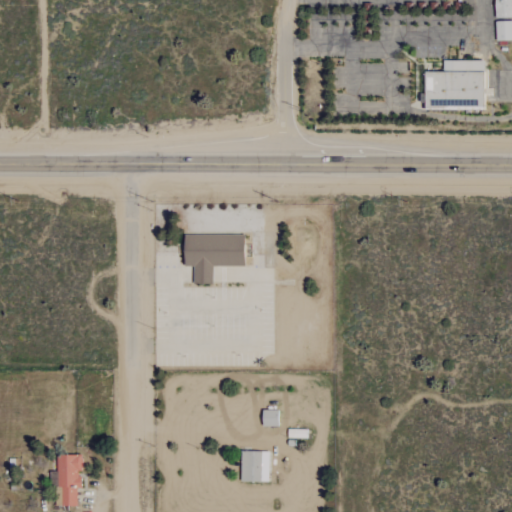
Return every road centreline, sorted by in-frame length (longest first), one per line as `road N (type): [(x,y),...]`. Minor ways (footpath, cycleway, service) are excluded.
road 1 (secondary): [(0,164),(511,166)]
road 2 (residential): [(136,374),(132,166)]
road 3 (residential): [(286,166),(289,0)]
road 4 (residential): [(136,511),(136,374)]
